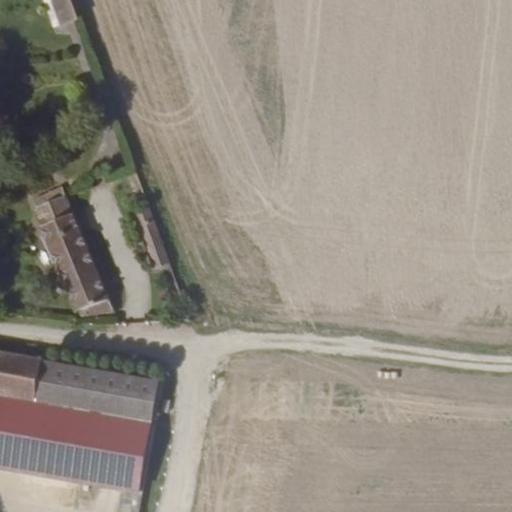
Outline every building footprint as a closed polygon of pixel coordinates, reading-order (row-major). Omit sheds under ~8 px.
[(79,22),(69,0),(49,0),(60,28),(79,22)] [(81,315),(106,309),(58,183),(42,190),(46,199),(31,207),(71,311),(77,309),(81,315)] [(144,199),(130,204),(135,216),(149,211),(144,199)] [(146,247),(160,239),(149,211),(135,216),(146,247)] [(146,247),(151,262),(165,256),(160,239),(146,247)] [(25,369),(0,365),(0,410),(16,414),(25,369)] [(25,369),(16,414),(0,410),(0,481),(133,502),(153,388),(26,365),(25,369)]
